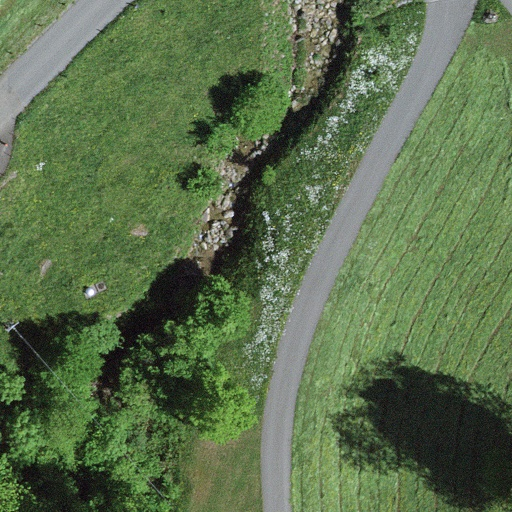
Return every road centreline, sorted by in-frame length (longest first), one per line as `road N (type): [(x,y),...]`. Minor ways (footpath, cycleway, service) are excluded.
road 1 (track): [(456,0),(318,283),(288,363),(277,462),(281,511)]
road 2 (tertiary): [(110,0),(0,108)]
